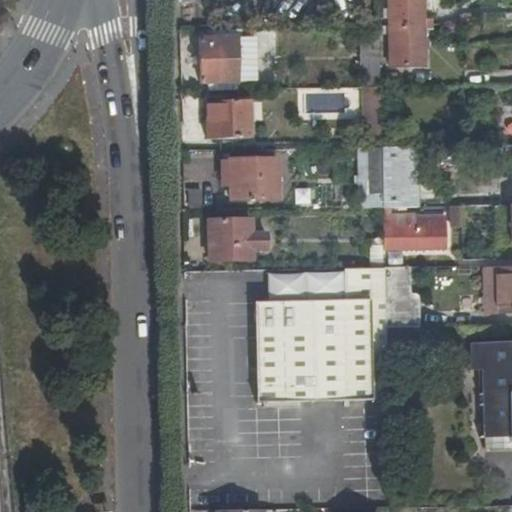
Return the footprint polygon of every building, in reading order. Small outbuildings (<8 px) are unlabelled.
[(423,0),(388,0),(390,68),(425,68),(424,32),(431,32),(431,16),(424,15),(423,0)] [(238,83),(237,38),(199,39),(199,84),(238,83)] [(212,125),(213,141),(248,140),(248,103),(205,103),(206,125),(212,125)] [(416,146),(354,147),(355,203),(416,203),(416,146)] [(277,160),(229,161),(229,202),(277,200),(277,160)] [(309,205),(308,187),(292,188),(293,206),(309,205)] [(459,225),(458,205),(446,206),(447,226),(459,225)] [(396,229),(383,230),(384,250),(445,249),(445,218),(413,218),(413,229),(396,229)] [(396,219),(396,229),(413,229),(413,218),(396,219)] [(250,222),(209,223),(210,263),(251,261),(250,222)] [(384,269),(386,329),(415,329),(415,319),(414,298),(410,298),(409,298),(408,281),(408,268),(384,269)] [(384,269),(346,270),(346,302),(255,304),(256,331),(330,330),(386,329),(384,269)] [(498,292),(498,314),(511,313),(511,270),(484,271),(484,292),(498,292)] [(485,313),(498,314),(498,292),(484,292),(485,313)] [(256,404),(387,400),(386,329),(330,330),(330,400),(256,401),(256,404)] [(256,331),(256,401),(330,400),(330,330),(256,331)] [(479,406),(486,406),(486,437),(511,437),(511,344),(472,346),(472,370),(485,370),(485,395),(479,395),(479,406)]
